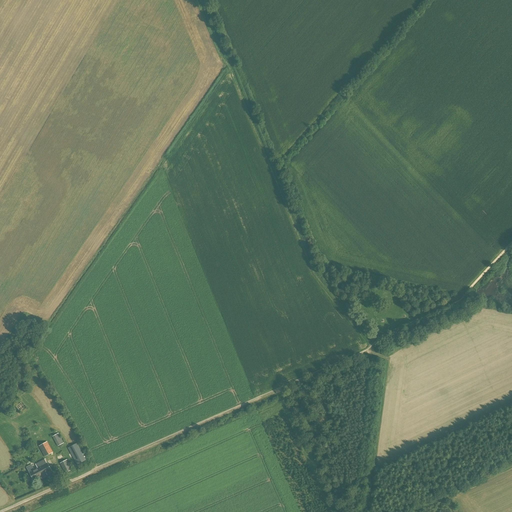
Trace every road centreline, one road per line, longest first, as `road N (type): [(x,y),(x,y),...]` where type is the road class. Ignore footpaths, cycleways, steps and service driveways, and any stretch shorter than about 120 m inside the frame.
road 1 (unclassified): [(0,511),(359,353)]
road 2 (track): [(361,511),(381,356),(369,348)]
